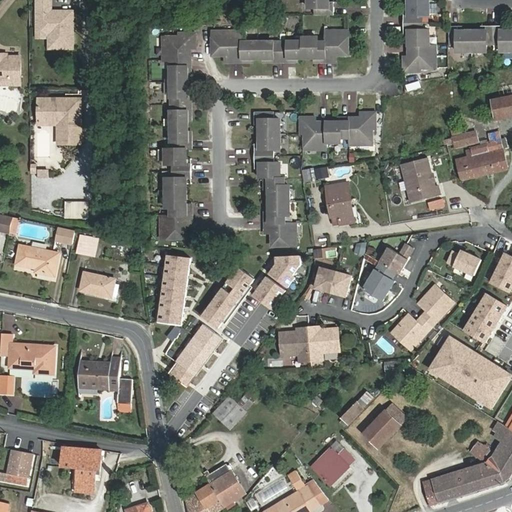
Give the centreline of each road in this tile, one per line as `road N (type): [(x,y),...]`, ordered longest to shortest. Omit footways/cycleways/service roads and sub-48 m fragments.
road 1 (residential): [(220,228),(220,92),(372,81),(378,0)]
road 2 (residential): [(176,511),(144,342),(127,325),(0,300)]
road 3 (unknown): [(304,192),(312,226),(332,241),(484,216),(511,242)]
